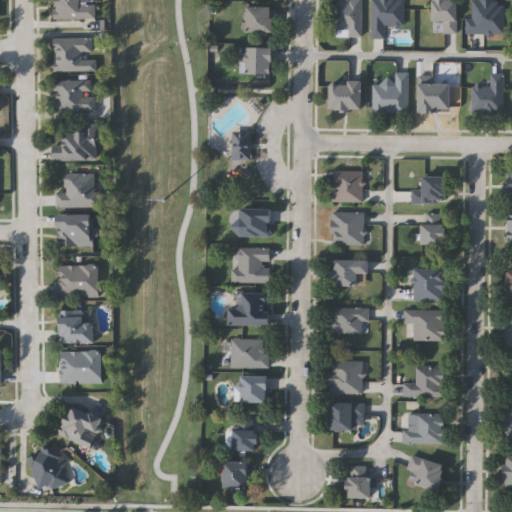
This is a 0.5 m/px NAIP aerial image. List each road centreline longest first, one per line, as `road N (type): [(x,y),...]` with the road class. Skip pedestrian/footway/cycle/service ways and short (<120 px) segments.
road 1 (residential): [(301,0),(299,454)]
road 2 (residential): [(22,412),(30,401),(22,0)]
road 3 (residential): [(477,144),(472,511)]
road 4 (residential): [(302,142),(511,144)]
